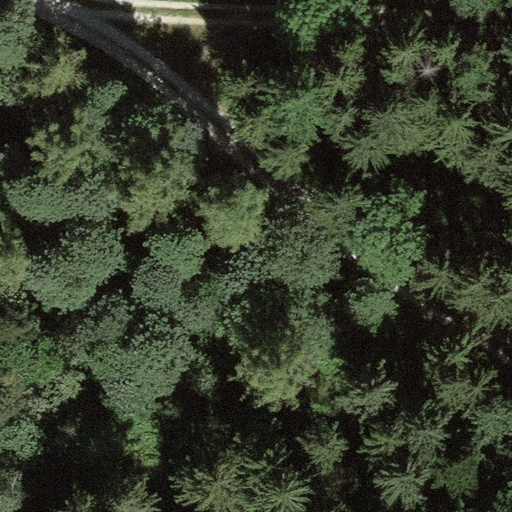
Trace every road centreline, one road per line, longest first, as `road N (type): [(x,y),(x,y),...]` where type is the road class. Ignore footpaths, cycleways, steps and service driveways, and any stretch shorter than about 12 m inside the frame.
road 1 (track): [(33,1),(131,53),(329,228),(511,353)]
road 2 (track): [(33,1),(511,28)]
